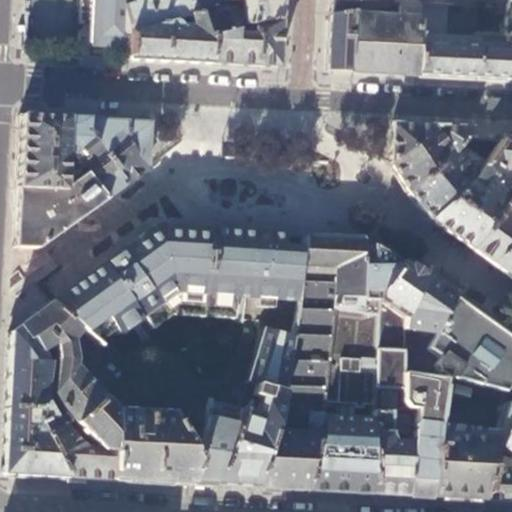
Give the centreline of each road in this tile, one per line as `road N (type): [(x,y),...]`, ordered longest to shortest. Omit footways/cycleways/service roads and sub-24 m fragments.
road 1 (residential): [(299,99),(0,83)]
road 2 (residential): [(511,110),(299,99)]
road 3 (residential): [(0,505),(128,511)]
